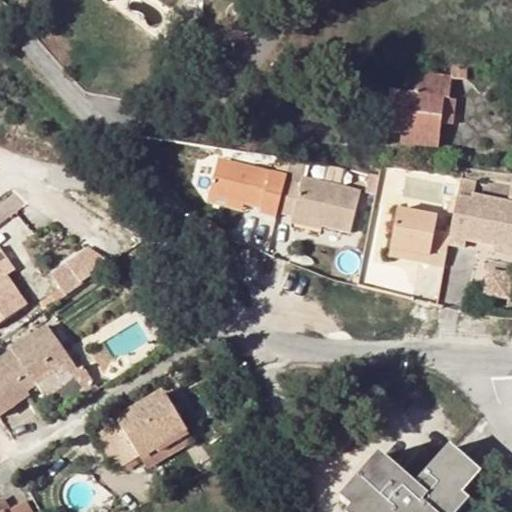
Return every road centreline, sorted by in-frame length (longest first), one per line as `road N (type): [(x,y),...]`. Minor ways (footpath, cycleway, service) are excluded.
road 1 (residential): [(488,358),(253,339),(128,162),(0,16)]
road 2 (unknown): [(268,344),(325,511)]
